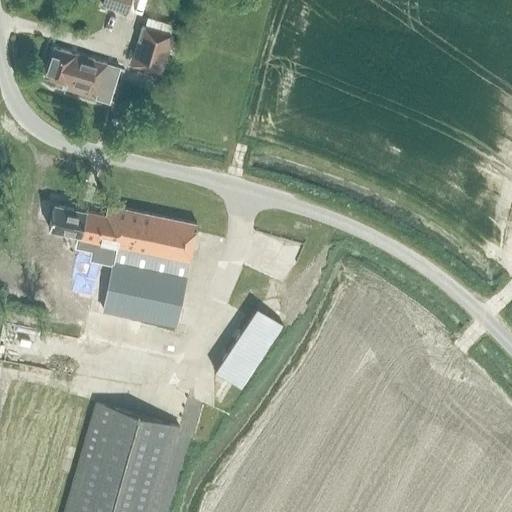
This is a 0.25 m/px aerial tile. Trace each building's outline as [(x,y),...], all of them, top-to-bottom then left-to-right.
[(129,0),(101,0),(100,5),(126,13),(129,0)] [(148,0),(145,13),(182,24),(186,9),(154,0),(148,0)] [(141,25),(130,65),(162,74),(173,35),(141,25)] [(53,47),(44,77),(66,84),(64,89),(96,98),(109,102),(120,67),(106,63),(53,47)] [(175,325),(196,223),(108,204),(105,215),(53,203),(48,228),(79,235),(77,244),(99,249),(100,242),(116,245),(103,310),(175,325)] [(240,386),(282,323),(256,306),(214,369),(240,386)] [(168,350),(172,331),(91,313),(87,332),(168,350)] [(155,511),(179,426),(96,403),(65,511),(155,511)]
